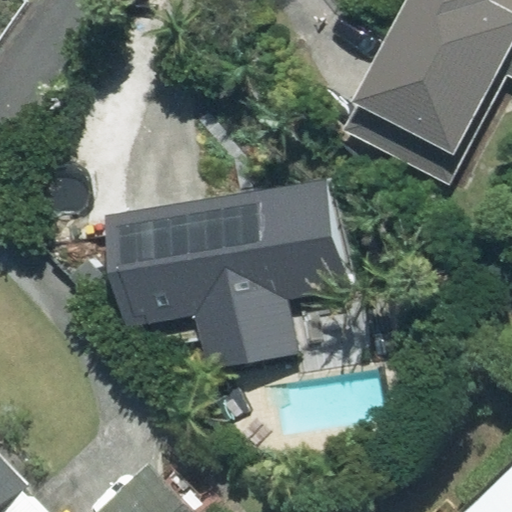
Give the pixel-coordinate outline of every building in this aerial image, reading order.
[(511,0),(424,0),(356,128),(456,181),(511,75),(511,0)] [(342,171),(126,202),(144,318),(214,308),(222,365),(310,352),(302,299),(359,291),(342,171)] [(0,511),(18,511),(44,488),(0,445),(0,511)] [(199,511),(163,472),(119,511),(199,511)] [(511,511),(511,491),(488,511),(511,511)]
